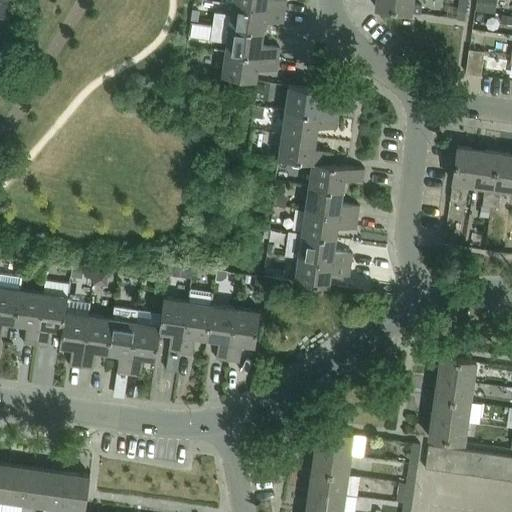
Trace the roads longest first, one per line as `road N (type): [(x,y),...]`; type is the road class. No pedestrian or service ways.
road 1 (tertiary): [(227,423),(100,419),(0,402)]
road 2 (tertiary): [(227,423),(281,402),(418,306)]
road 3 (residential): [(418,306),(405,236),(422,94)]
road 4 (residential): [(422,94),(395,82),(340,0)]
